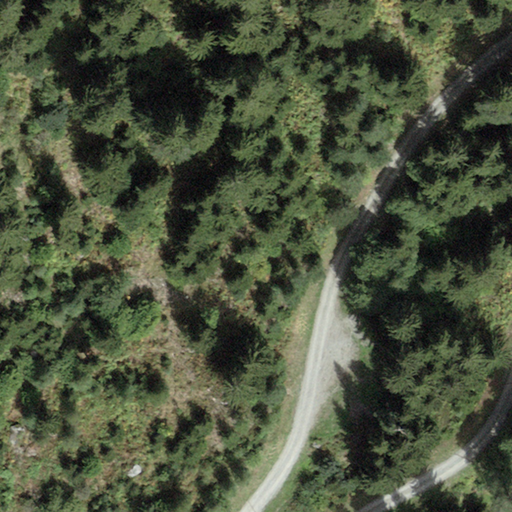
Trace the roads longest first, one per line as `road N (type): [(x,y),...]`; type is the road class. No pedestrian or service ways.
road 1 (track): [(511,42),(407,147),(344,258),(298,441),(250,511)]
road 2 (track): [(375,511),(466,456),(493,430),(511,384)]
